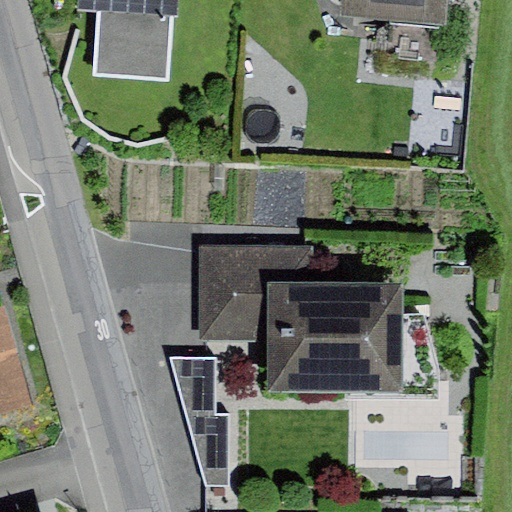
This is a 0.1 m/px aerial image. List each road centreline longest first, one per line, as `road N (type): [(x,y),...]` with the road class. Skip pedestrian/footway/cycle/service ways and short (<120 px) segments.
road 1 (tertiary): [(0,22),(119,454)]
road 2 (residential): [(0,488),(119,454)]
